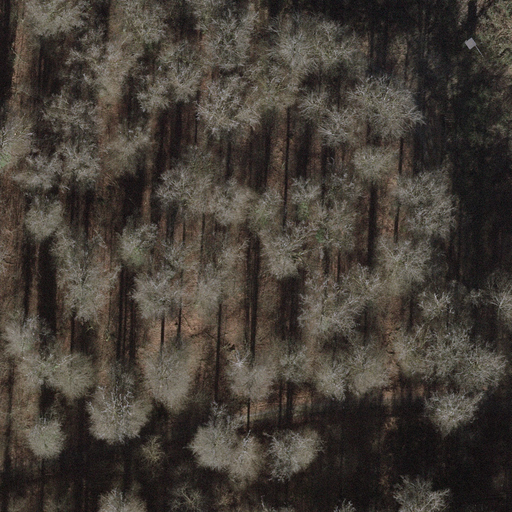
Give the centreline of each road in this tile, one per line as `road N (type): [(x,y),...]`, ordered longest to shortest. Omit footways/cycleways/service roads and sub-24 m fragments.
road 1 (track): [(511,409),(451,401),(290,407),(0,472)]
road 2 (track): [(511,314),(461,252),(407,99),(378,75),(228,0)]
